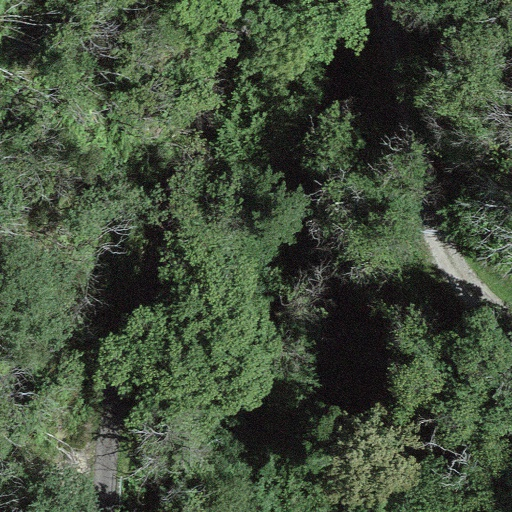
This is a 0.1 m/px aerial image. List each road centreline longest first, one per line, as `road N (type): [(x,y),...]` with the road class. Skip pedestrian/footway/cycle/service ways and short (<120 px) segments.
road 1 (track): [(250,0),(120,387),(104,511)]
road 2 (track): [(511,323),(449,259),(421,182),(381,0)]
